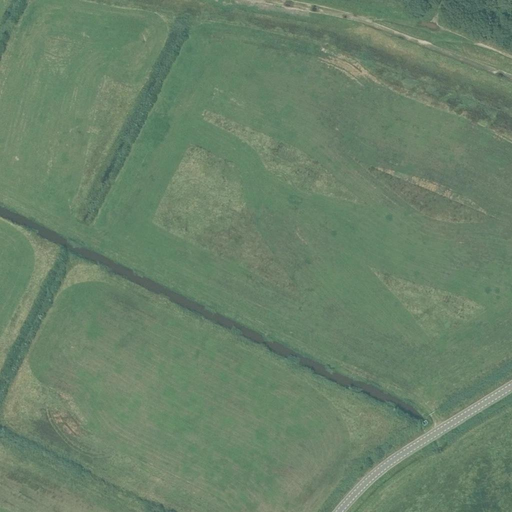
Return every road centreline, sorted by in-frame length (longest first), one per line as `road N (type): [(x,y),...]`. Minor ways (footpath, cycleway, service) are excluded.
road 1 (tertiary): [(338,511),(383,466),(511,386)]
road 2 (track): [(275,0),(343,13),(445,51)]
